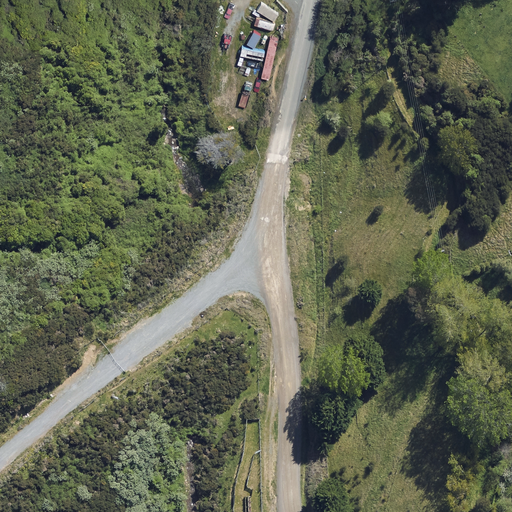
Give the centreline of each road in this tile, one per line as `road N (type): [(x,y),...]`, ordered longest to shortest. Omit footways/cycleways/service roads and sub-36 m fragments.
road 1 (residential): [(0,460),(272,250)]
road 2 (residential): [(272,250),(289,360),(290,511)]
road 3 (residential): [(272,250),(273,182),(313,0)]
